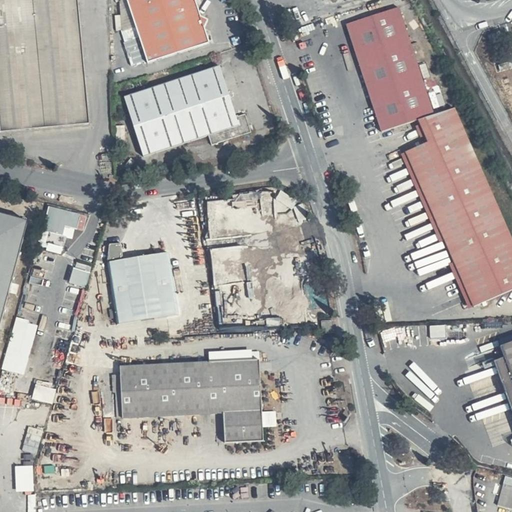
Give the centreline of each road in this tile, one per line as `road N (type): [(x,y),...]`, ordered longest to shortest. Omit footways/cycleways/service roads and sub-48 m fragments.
road 1 (unclassified): [(368,407),(331,223),(254,0)]
road 2 (unclassified): [(462,501),(445,454),(388,411),(368,407)]
